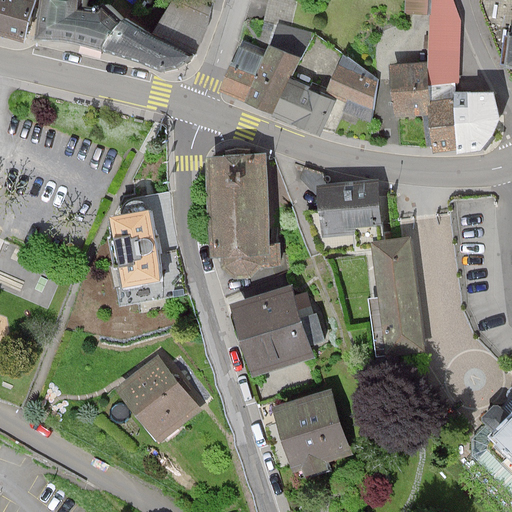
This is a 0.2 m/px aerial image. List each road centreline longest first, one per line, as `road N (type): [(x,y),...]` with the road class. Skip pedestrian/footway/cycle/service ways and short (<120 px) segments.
road 1 (unclassified): [(200,113),(186,178),(190,238),(230,402),(269,511)]
road 2 (tertiary): [(505,167),(387,170),(200,113)]
road 3 (tertiary): [(200,113),(0,59)]
